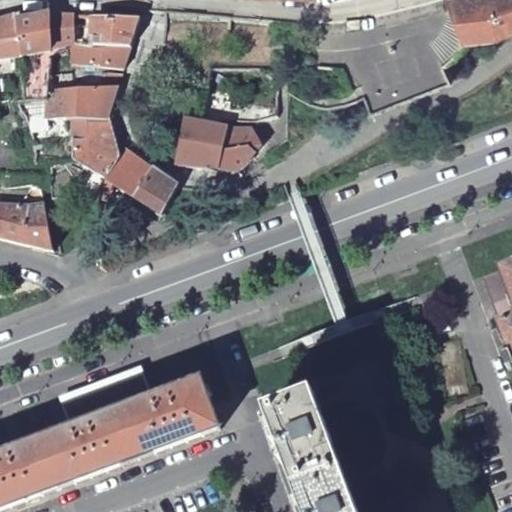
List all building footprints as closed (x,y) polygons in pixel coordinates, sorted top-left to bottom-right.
[(511,0),(448,0),(464,40),(499,36),(511,28),(511,0)] [(0,60),(23,58),(20,20),(20,13),(0,21),(0,60)] [(49,50),(49,15),(20,20),(23,58),(49,55),(49,50)] [(73,44),(73,16),(49,15),(49,50),(70,45),(73,44)] [(93,45),(131,47),(139,19),(95,17),(93,45)] [(71,66),(123,70),(131,47),(93,45),(73,44),(70,45),(71,66)] [(73,121),(108,120),(108,118),(122,75),(106,74),(105,79),(101,79),(101,89),(49,92),(49,102),(20,102),(20,107),(28,123),(73,121)] [(225,94),(206,93),(202,117),(256,124),(255,111),(224,107),(225,94)] [(227,129),(187,118),(179,168),(217,172),(227,131),(227,129)] [(104,182),(119,157),(108,120),(73,121),(77,164),(90,173),(83,185),(78,199),(95,198),(104,182)] [(251,131),(227,131),(217,172),(236,174),(261,148),(251,131)] [(104,182),(134,200),(154,170),(124,149),(119,157),(104,182)] [(134,200),(162,217),(178,188),(154,170),(134,200)] [(0,238),(53,253),(41,202),(26,205),(0,206),(0,238)] [(511,265),(502,269),(511,294),(511,265)] [(511,355),(511,319),(500,324),(506,339),(511,355)] [(121,409),(153,397),(143,375),(62,404),(69,429),(121,409)] [(153,397),(121,409),(140,460),(221,430),(202,379),(153,397)] [(315,395),(266,412),(296,491),(344,472),(315,395)] [(69,429),(40,440),(59,490),(140,460),(121,409),(69,429)] [(40,440),(0,454),(0,511),(59,490),(40,440)] [(358,511),(344,472),(296,491),(303,511),(358,511)]
